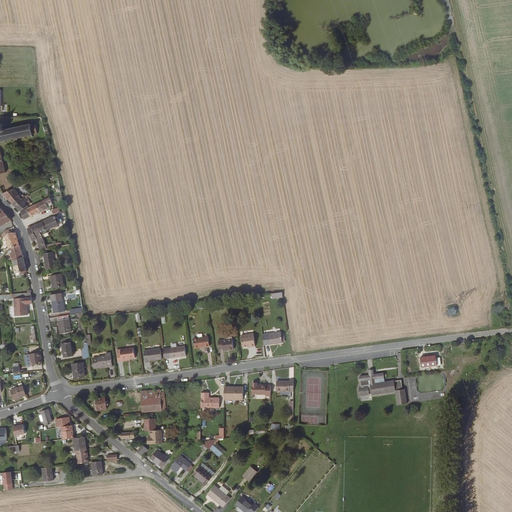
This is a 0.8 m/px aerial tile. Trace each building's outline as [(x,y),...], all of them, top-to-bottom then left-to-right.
[(0,144),(4,144),(4,145),(6,145),(6,143),(10,143),(10,144),(12,143),(12,142),(15,142),(15,143),(18,143),(17,142),(23,141),(23,142),(24,142),(24,140),(28,140),(28,141),(30,141),(30,139),(31,139),(31,137),(36,136),(35,130),(30,130),(29,127),(28,127),(28,126),(26,126),(26,127),(22,128),(22,127),(20,127),(20,128),(15,129),(15,128),(13,128),(13,129),(9,130),(9,129),(7,129),(7,130),(3,131),(2,129),(3,129),(3,128),(2,126),(1,126),(1,125),(0,125),(0,124),(0,144)] [(30,185),(32,188),(47,182),(47,179),(40,181),(30,185)] [(2,195),(12,205),(25,197),(25,196),(20,199),(19,198),(16,200),(8,192),(2,195)] [(12,205),(20,213),(21,213),(23,221),(31,217),(28,209),(24,211),(24,210),(27,208),(24,205),(27,203),(24,199),(26,198),(25,197),(12,205)] [(36,205),(39,213),(50,208),(49,206),(51,204),(49,198),(42,202),(36,205)] [(28,209),(31,217),(39,213),(36,205),(28,209)] [(0,226),(11,222),(2,213),(0,213),(0,226)] [(42,223),(46,231),(61,224),(58,217),(54,218),(42,223)] [(37,226),(41,233),(46,231),(42,223),(37,226)] [(27,230),(32,242),(38,240),(40,248),(45,247),(44,243),(43,238),(41,233),(37,226),(27,230)] [(4,233),(9,250),(20,246),(15,232),(10,233),(9,230),(4,233)] [(9,250),(12,259),(23,256),(22,253),(20,246),(9,250)] [(43,253),(45,267),(54,266),(53,258),(55,257),(54,252),(52,253),(52,251),(43,253)] [(12,259),(15,272),(19,272),(20,273),(27,272),(23,256),(12,259)] [(50,275),(52,288),(62,286),(60,273),(50,275)] [(31,300),(30,292),(28,292),(12,294),(0,295),(0,298),(0,301),(15,299),(17,316),(28,315),(27,310),(27,304),(28,303),(30,303),(30,300),(31,300)] [(50,294),(53,313),(63,311),(61,292),(50,294)] [(57,315),(59,332),(70,331),(68,318),(64,318),(63,317),(63,314),(57,315)] [(262,335),(264,345),(281,342),(280,333),(280,332),(262,335)] [(241,336),(242,347),(247,346),(251,346),(251,347),(255,347),(253,334),(241,336)] [(194,338),(195,346),(200,346),(201,348),(205,347),(205,345),(209,344),(208,336),(194,338)] [(218,340),(219,349),(223,349),(223,351),(233,349),(232,338),(225,339),(218,340)] [(61,342),(63,356),(72,354),(70,341),(61,342)] [(164,349),(165,355),(167,354),(168,358),(186,356),(185,346),(164,349)] [(121,354),(117,354),(118,361),(122,360),(122,359),(130,358),(135,357),(134,347),(121,349),(121,354)] [(144,350),(145,360),(149,360),(149,361),(162,359),(161,348),(144,350)] [(32,354),(33,365),(45,364),(43,352),(32,354)] [(93,357),(94,368),(100,367),(100,366),(107,365),(108,366),(113,366),(111,352),(106,353),(106,355),(93,357)] [(71,365),(73,377),(83,375),(81,364),(71,365)] [(359,375),(360,384),(363,384),(363,387),(358,387),(359,395),(371,393),(371,394),(386,393),(386,392),(394,391),(396,405),(406,404),(404,390),(400,390),(400,389),(402,388),(401,381),(385,382),(383,372),(374,373),(369,374),(359,375)] [(276,377),(276,387),(293,388),(294,376),(290,376),(290,378),(276,377)] [(252,379),(251,390),(266,391),(266,392),(271,392),(271,381),(257,381),(257,379),(252,379)] [(224,382),(224,395),(242,396),(243,384),(224,382)] [(140,387),(141,396),(165,394),(164,385),(140,387)] [(23,386),(12,390),(15,398),(26,395),(23,386)] [(201,389),(201,404),(219,405),(219,395),(211,395),(210,395),(208,395),(209,389),(201,389)] [(141,396),(142,408),(165,407),(165,394),(141,396)] [(99,398),(101,408),(110,406),(110,403),(112,402),(111,398),(109,399),(109,397),(99,398)] [(45,421),(46,425),(53,422),(49,409),(42,412),(43,415),(45,421)] [(145,414),(145,428),(152,427),(156,427),(155,413),(154,414),(149,414),(145,414)] [(56,418),(57,425),(71,422),(70,416),(56,418)] [(12,427),(14,436),(25,434),(23,424),(12,427)] [(73,437),(71,425),(61,426),(60,426),(62,439),(73,437)] [(151,434),(151,440),(164,440),(163,427),(156,427),(152,427),(152,434),(151,434)] [(73,437),(75,449),(77,449),(86,448),(84,436),(73,437)] [(218,452),(223,446),(215,439),(209,446),(211,447),(218,452)] [(147,446),(141,441),(135,447),(137,449),(141,452),(147,446)] [(150,454),(161,463),(166,456),(155,447),(150,454)] [(77,449),(78,461),(89,460),(88,448),(86,448),(77,449)] [(180,452),(170,464),(175,468),(180,463),(186,467),(190,461),(180,452)] [(92,460),(93,474),(103,473),(102,459),(92,460)] [(200,462),(210,471),(213,468),(202,459),(200,462)] [(200,462),(193,470),(204,479),(210,471),(200,462)] [(242,472),(247,476),(256,466),(250,462),(242,472)] [(45,466),(47,479),(56,478),(54,465),(45,466)] [(4,491),(13,490),(11,472),(2,473),(2,477),(0,477),(0,483),(0,484),(3,484),(4,491)] [(206,489),(221,501),(228,493),(224,489),(218,484),(213,480),(206,489)] [(220,480),(218,484),(224,489),(226,487),(228,489),(229,487),(229,486),(227,484),(226,485),(220,480)] [(234,498),(245,507),(246,505),(251,509),(257,501),(253,497),(251,499),(240,490),(234,498)]
